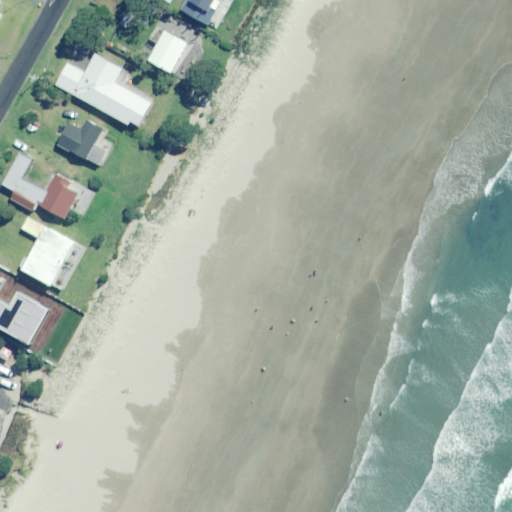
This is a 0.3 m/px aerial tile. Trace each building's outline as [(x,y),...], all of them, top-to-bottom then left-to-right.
[(224,0),(186,0),(182,9),(212,26),(224,0)] [(191,42),(168,30),(151,60),(174,73),(191,42)] [(101,55),(76,96),(131,126),(147,97),(117,80),(124,68),(101,55)] [(71,122),(59,144),(89,160),(106,128),(87,118),(82,128),(71,122)] [(17,191),(12,198),(34,211),(38,204),(67,219),(81,192),(71,187),(74,181),(58,173),(48,190),(24,177),(34,158),(22,152),(4,184),(17,191)] [(48,227),(25,268),(55,286),(78,243),(48,227)] [(0,325),(33,344),(55,303),(6,275),(0,275),(0,295),(17,296),(13,304),(7,299),(0,301),(0,325)]
